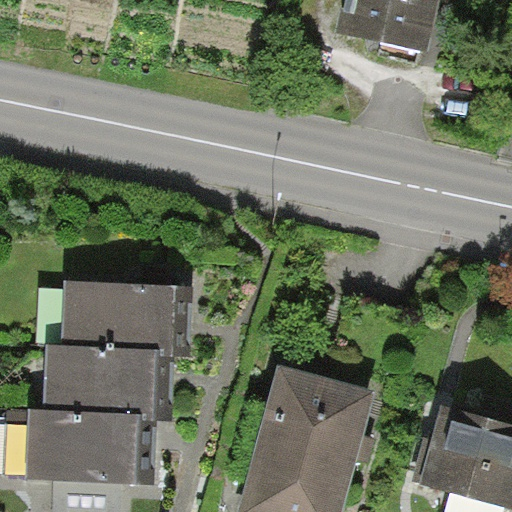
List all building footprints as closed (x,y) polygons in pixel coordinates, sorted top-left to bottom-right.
[(348,0),(338,37),(428,60),(444,0),(348,0)] [(48,352),(157,355),(170,355),(171,292),(50,289),(48,352)] [(325,384),(378,399),(405,315),(351,299),(325,384)] [(36,420),(140,423),(156,423),(157,355),(48,352),(38,352),(36,420)] [(378,399),(325,384),(277,372),(238,511),(347,511),(366,444),(378,399)] [(511,511),(511,427),(441,408),(430,446),(419,487),(508,511),(511,511)] [(139,489),(140,423),(36,420),(24,420),(22,486),(50,487),(115,488),(139,489)] [(113,511),(115,488),(50,487),(49,511),(113,511)]
